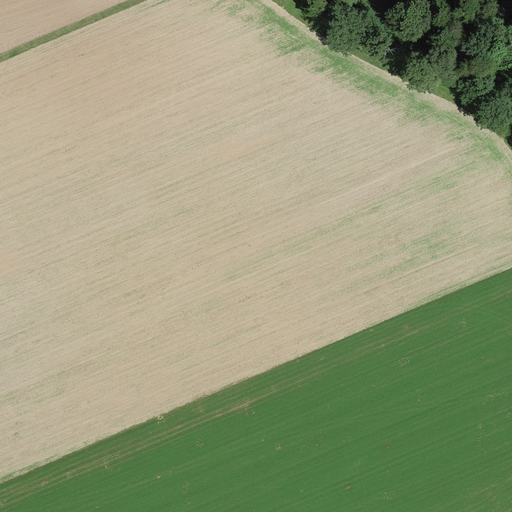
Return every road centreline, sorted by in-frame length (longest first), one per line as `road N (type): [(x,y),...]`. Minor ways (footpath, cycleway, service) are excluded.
road 1 (track): [(511,158),(479,105),(308,0)]
road 2 (track): [(133,0),(0,55)]
